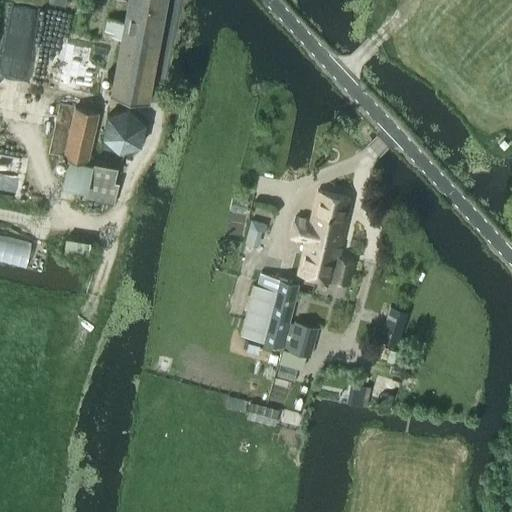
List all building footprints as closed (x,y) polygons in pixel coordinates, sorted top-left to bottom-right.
[(128,0),(124,21),(108,19),(106,31),(113,32),(112,36),(117,37),(118,33),(122,34),(111,95),(148,102),(166,0),(128,0)] [(98,112),(75,107),(64,157),(67,158),(61,186),(87,191),(86,197),(114,203),(118,182),(114,181),(117,167),(93,162),(93,164),(87,163),(98,112)] [(118,153),(140,146),(146,123),(128,108),(107,115),(102,137),(118,153)] [(503,148),(508,144),(503,140),(499,144),(503,148)] [(305,241),(297,274),(332,282),(332,280),(347,284),(353,261),(337,257),(351,199),(317,191),(310,221),(295,218),(290,237),(305,241)] [(282,346),(299,283),(261,273),(258,283),(256,283),(242,335),(282,346)] [(396,346),(407,312),(390,306),(379,340),(396,346)] [(310,356),(318,327),(294,320),(286,349),(310,356)] [(248,343),(246,351),(257,354),(259,346),(248,343)] [(384,349),(380,360),(395,366),(396,363),(401,365),(404,357),(384,349)] [(363,385),(358,399),(366,401),(371,388),(363,385)] [(228,397),(225,408),(241,411),(243,401),(228,397)]
